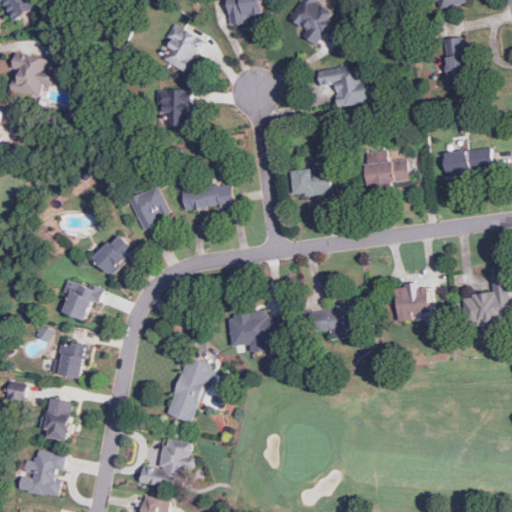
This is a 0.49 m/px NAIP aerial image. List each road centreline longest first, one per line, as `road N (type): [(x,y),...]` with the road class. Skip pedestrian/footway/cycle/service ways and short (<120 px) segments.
road 1 (residential): [(511,220),(231,258),(189,266),(164,282),(134,328),(98,511)]
road 2 (residential): [(278,252),(259,86)]
